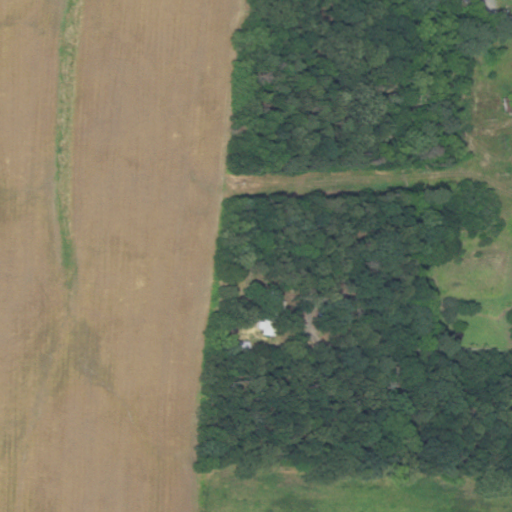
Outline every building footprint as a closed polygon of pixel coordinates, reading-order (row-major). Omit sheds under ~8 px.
[(511,110),(503,111),(502,97),(511,96),(511,110)] [(511,148),(511,127),(492,130),(494,151),(511,148)] [(317,289),(315,301),(302,300),(303,287),(317,289)] [(273,336),(263,335),(264,329),(257,328),(258,321),(265,322),(269,291),(278,292),(277,301),(284,302),(283,310),(276,309),(273,336)] [(249,342),(249,350),(233,349),(233,341),(249,342)]
